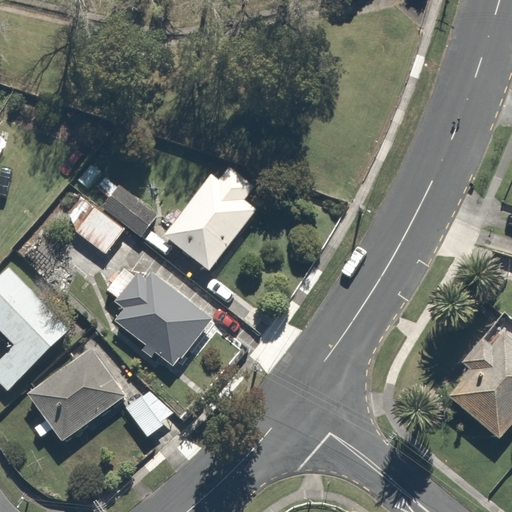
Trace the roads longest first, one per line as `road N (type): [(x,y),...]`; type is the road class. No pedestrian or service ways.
road 1 (tertiary): [(499,0),(438,170),(395,254),(295,403)]
road 2 (tertiary): [(428,511),(295,403)]
road 3 (residential): [(295,403),(188,511)]
